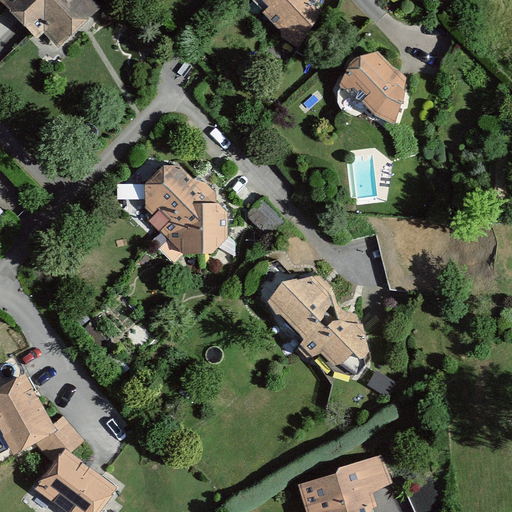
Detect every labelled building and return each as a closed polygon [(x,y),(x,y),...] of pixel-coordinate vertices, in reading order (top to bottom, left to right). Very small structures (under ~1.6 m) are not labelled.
[(103,11),(92,0),(0,0),(0,6),(54,60),(103,11)] [(257,0),(254,4),(302,45),(325,19),(313,9),(321,0),(257,0)] [(372,55),(347,96),(391,123),(416,83),(372,55)] [(244,222),(171,162),(132,209),(206,269),(244,222)] [(307,270),(267,307),(339,384),(379,347),(307,270)] [(26,377),(0,391),(0,435),(13,459),(57,435),(26,377)] [(101,511),(118,489),(64,452),(37,491),(67,511),(101,511)] [(300,482),(308,511),(375,511),(375,507),(380,504),(375,488),(395,481),(385,454),(300,482)]
